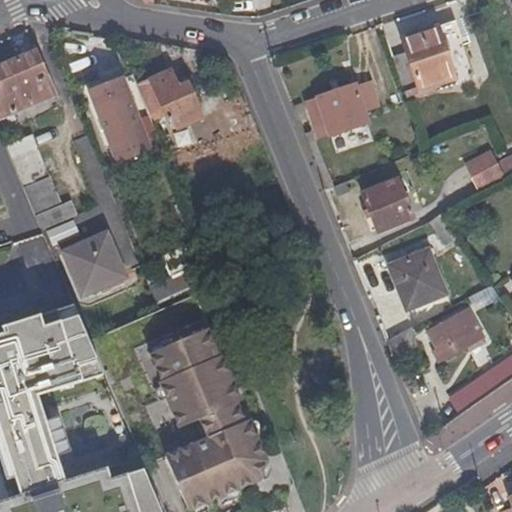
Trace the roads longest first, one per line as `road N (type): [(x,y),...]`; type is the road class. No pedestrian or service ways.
road 1 (residential): [(245,43),(365,345),(401,501)]
road 2 (residential): [(73,0),(101,15),(245,43)]
road 3 (residential): [(245,43),(377,0)]
road 4 (residential): [(401,501),(511,422)]
